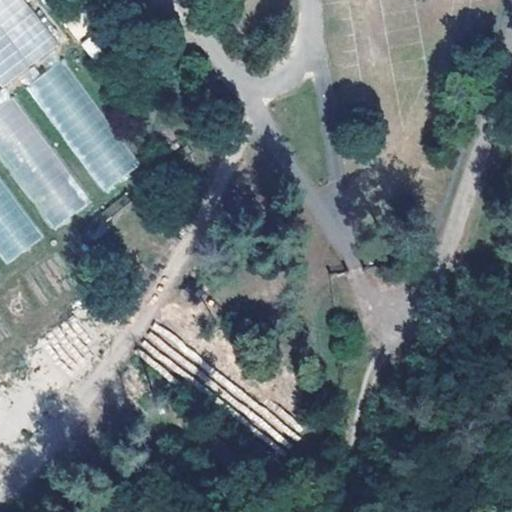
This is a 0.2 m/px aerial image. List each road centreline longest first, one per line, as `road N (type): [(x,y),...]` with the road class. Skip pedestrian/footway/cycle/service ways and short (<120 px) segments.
road 1 (unclassified): [(511,36),(493,117),(418,315),(375,317),(354,271)]
road 2 (unknown): [(354,271),(305,0)]
road 3 (track): [(375,317),(368,391),(334,511)]
